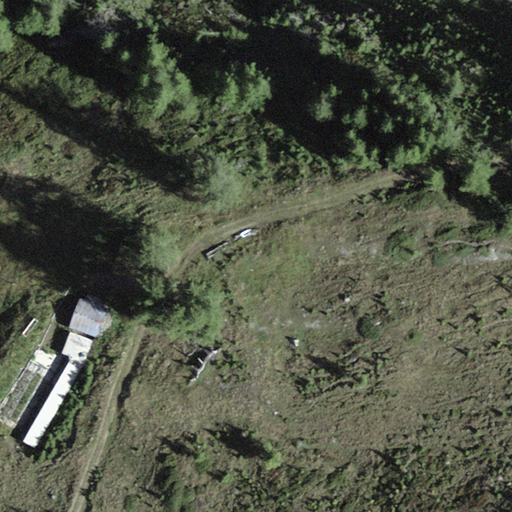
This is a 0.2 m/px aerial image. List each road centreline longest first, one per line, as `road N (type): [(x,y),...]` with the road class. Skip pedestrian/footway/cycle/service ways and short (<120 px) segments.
road 1 (track): [(88,511),(157,327),(204,252)]
road 2 (track): [(195,266),(81,283),(56,333)]
